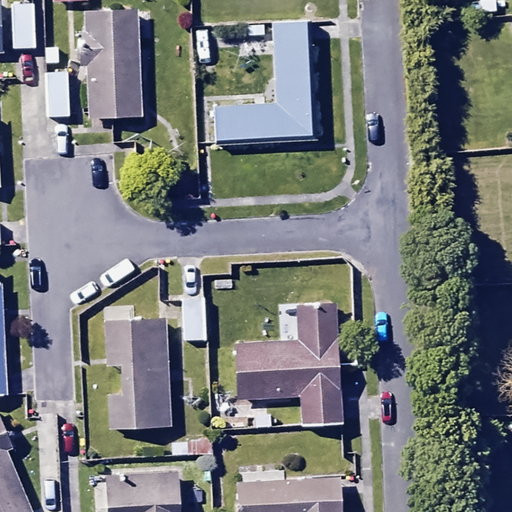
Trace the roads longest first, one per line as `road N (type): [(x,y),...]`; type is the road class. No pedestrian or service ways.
road 1 (residential): [(45,247),(391,234)]
road 2 (residential): [(402,511),(391,234)]
road 3 (residential): [(391,234),(381,0)]
road 4 (residential): [(50,399),(45,247)]
